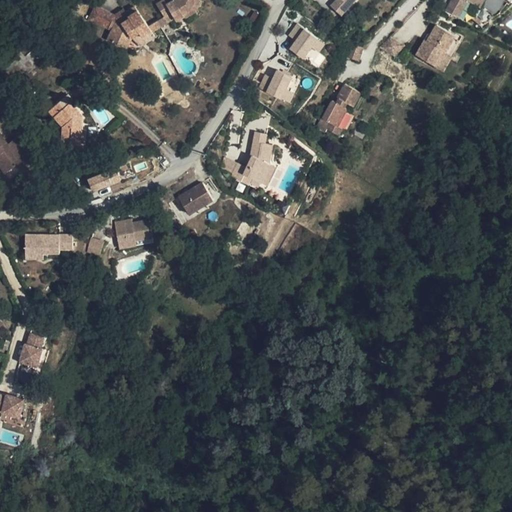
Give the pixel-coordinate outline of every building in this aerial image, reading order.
[(164,16),(169,23),(176,19),(177,21),(184,16),(183,14),(191,10),(195,12),(202,0),(201,0),(172,0),(166,4),(164,0),(163,0),(157,4),(164,16)] [(335,0),(331,5),(342,15),(354,0),(335,0)] [(452,0),(447,10),(459,17),(469,0),(481,7),(484,0),(452,0)] [(469,0),(459,17),(467,21),(475,17),(481,7),(469,0)] [(101,25),(107,11),(95,6),(88,19),(101,25)] [(127,48),(132,37),(139,32),(142,36),(151,30),(149,26),(135,6),(126,12),(130,18),(122,23),(119,25),(115,23),(112,30),(111,31),(107,40),(127,48)] [(130,18),(126,12),(123,9),(115,15),(111,22),(115,23),(119,25),(122,23),(130,18)] [(183,14),(184,16),(186,18),(195,12),(191,10),(183,14)] [(115,15),(107,11),(101,25),(108,28),(111,22),(115,15)] [(153,33),(169,23),(164,16),(149,26),(151,30),(153,33)] [(296,23),(288,35),(294,40),(289,48),(317,68),(325,57),(319,52),(325,44),(296,23)] [(417,55),(436,65),(444,51),(447,52),(456,36),(437,25),(428,41),(425,40),(417,55)] [(142,36),(147,43),(156,37),(153,33),(151,30),(142,36)] [(139,32),(132,37),(141,47),(147,43),(142,36),(139,32)] [(447,52),(452,55),(463,36),(458,33),(456,36),(447,52)] [(406,45),(391,37),(380,48),(396,57),(406,45)] [(363,47),(352,43),(347,57),(358,61),(363,47)] [(444,51),(436,65),(443,70),(452,55),(447,52),(444,51)] [(289,89),(294,76),(266,67),(258,91),(290,102),(294,90),(289,89)] [(347,85),(342,96),(344,97),(341,103),(338,102),(336,101),(326,119),(332,121),(328,128),(341,135),(344,127),(340,125),(348,108),(347,107),(350,102),(356,105),(363,93),(347,85)] [(64,126),(63,137),(71,137),(71,148),(85,149),(86,129),(82,129),(83,115),(72,102),(74,100),(68,94),(49,111),(64,126)] [(232,177),(242,181),(245,174),(253,178),(263,182),(271,164),(270,163),(273,145),(266,143),(268,134),(256,132),(252,155),(254,155),(248,168),(238,163),(232,177)] [(9,145),(0,134),(0,166),(7,174),(18,166),(26,160),(30,165),(37,159),(19,137),(9,145)] [(62,148),(71,148),(71,137),(63,137),(62,148)] [(26,160),(18,166),(22,171),(30,165),(26,160)] [(271,164),(263,182),(268,185),(277,166),(271,164)] [(116,167),(87,179),(92,193),(121,181),(116,167)] [(245,174),(242,181),(250,185),(253,178),(245,174)] [(203,183),(178,199),(189,216),(197,211),(206,205),(214,200),(203,183)] [(209,209),(206,205),(197,211),(199,215),(209,209)] [(155,237),(150,218),(134,222),(133,219),(116,223),(120,241),(137,237),(138,241),(155,237)] [(27,235),(27,253),(45,253),(62,253),(62,249),(75,249),(75,235),(27,235)] [(137,237),(120,241),(122,249),(139,245),(138,241),(137,237)] [(105,243),(92,240),(89,253),(101,257),(105,243)] [(42,337),(28,333),(25,344),(22,343),(16,362),(34,368),(41,349),(38,348),(42,337)] [(5,398),(0,396),(0,411),(1,412),(1,415),(20,421),(25,401),(6,396),(5,398)]
